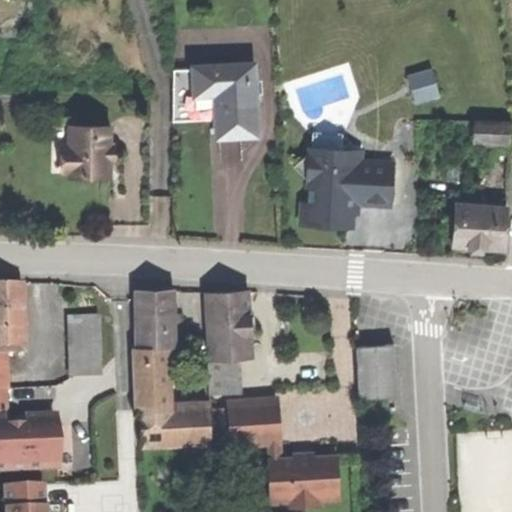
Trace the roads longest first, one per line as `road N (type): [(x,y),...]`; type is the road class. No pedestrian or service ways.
road 1 (tertiary): [(426,279),(0,258)]
road 2 (unknown): [(93,259),(94,511)]
road 3 (residential): [(437,511),(426,279)]
road 4 (unknown): [(310,271),(305,440)]
